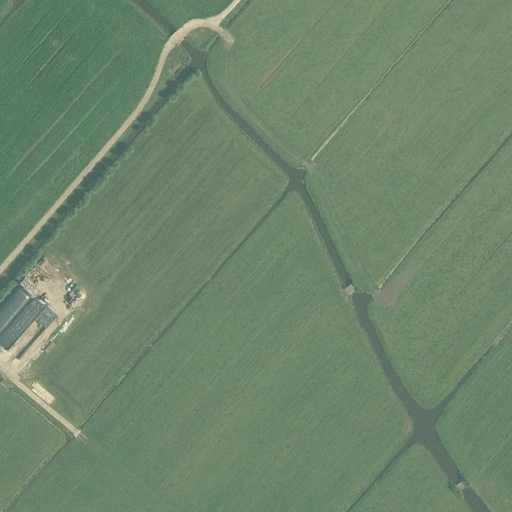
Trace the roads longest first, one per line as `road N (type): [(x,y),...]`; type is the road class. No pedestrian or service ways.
road 1 (track): [(0,267),(157,86),(173,35),(187,21),(218,21),(237,0)]
road 2 (track): [(218,21),(230,33),(229,75),(240,101),(315,165)]
